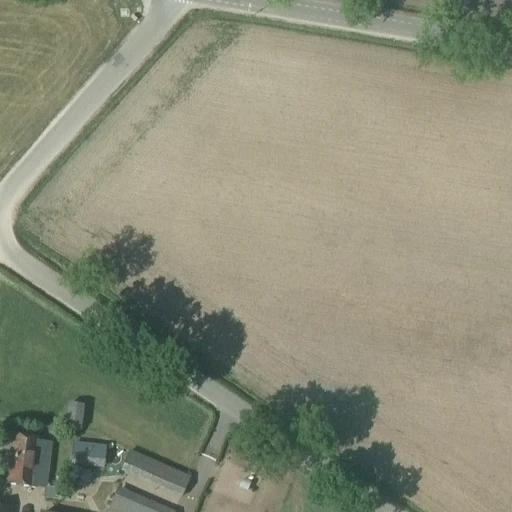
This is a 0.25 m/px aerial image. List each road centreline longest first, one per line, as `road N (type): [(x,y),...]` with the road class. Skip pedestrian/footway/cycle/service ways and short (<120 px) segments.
road 1 (unclassified): [(377,511),(0,253)]
road 2 (tertiary): [(511,47),(227,0)]
road 3 (unclassified): [(179,0),(0,205)]
